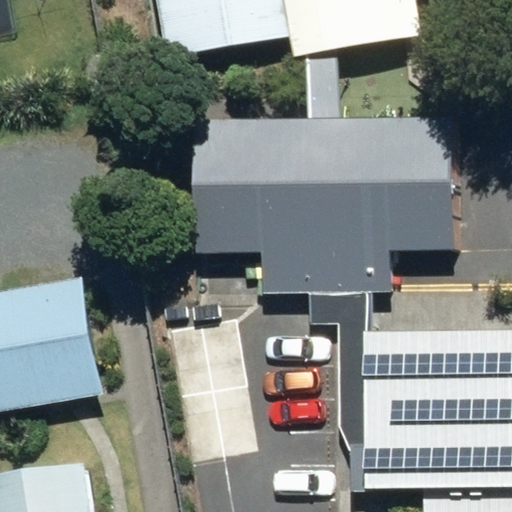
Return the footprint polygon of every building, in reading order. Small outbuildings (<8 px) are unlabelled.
[(173,0),(183,61),(312,38),(315,57),(432,37),(427,4),(450,0),(173,0)] [(275,260),(277,299),(405,297),(405,258),(473,256),(470,123),(214,129),(217,261),(275,260)] [(0,301),(0,419),(116,400),(96,286),(0,301)] [(223,328),(183,335),(208,464),(248,456),(223,328)] [(511,511),(511,343),(370,346),(373,500),(419,499),(419,511),(511,511)] [(109,511),(104,475),(0,490),(3,511),(109,511)]
